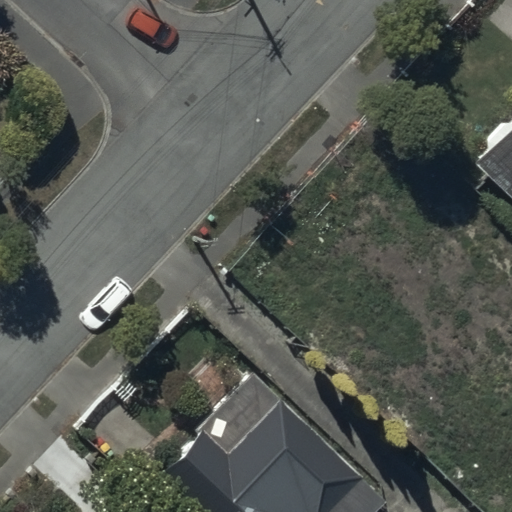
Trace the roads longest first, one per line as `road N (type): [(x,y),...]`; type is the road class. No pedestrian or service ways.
road 1 (unclassified): [(0,349),(217,124)]
road 2 (residential): [(84,0),(217,124)]
road 3 (unclassified): [(217,124),(334,0)]
